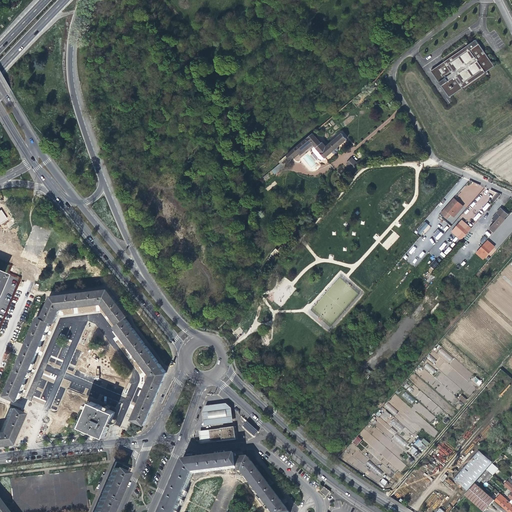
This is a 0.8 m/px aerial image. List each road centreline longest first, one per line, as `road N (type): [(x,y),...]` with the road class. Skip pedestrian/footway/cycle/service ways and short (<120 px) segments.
road 1 (unclassified): [(511,194),(434,159),(391,83),(397,64),(474,0)]
road 2 (residential): [(113,440),(136,379),(88,317),(27,451)]
road 3 (tertiary): [(396,511),(330,467),(225,363)]
road 4 (tertiary): [(211,378),(378,511)]
road 5 (primary): [(98,181),(69,62),(83,0)]
road 6 (track): [(395,486),(511,351)]
road 7 (residential): [(319,511),(312,490),(257,444),(174,447)]
road 8 (tertiary): [(0,184),(51,193),(103,250)]
road 9 (residential): [(4,343),(34,275),(86,268)]
road 10 (primary): [(153,295),(98,181)]
road 11 (tertiary): [(109,257),(185,352)]
